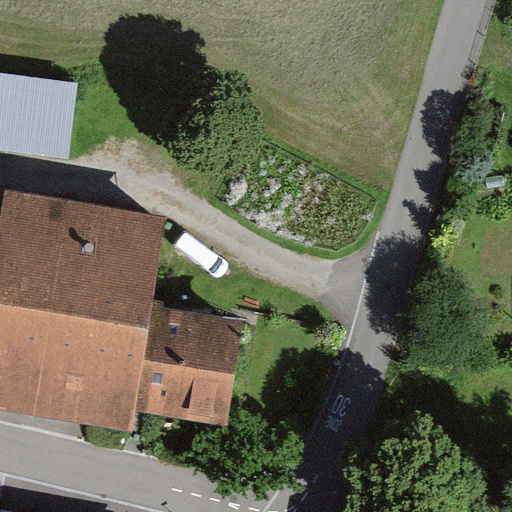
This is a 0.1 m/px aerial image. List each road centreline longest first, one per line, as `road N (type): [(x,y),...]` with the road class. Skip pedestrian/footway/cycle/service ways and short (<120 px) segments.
road 1 (residential): [(290,511),(373,352),(477,0)]
road 2 (residential): [(0,449),(277,511)]
